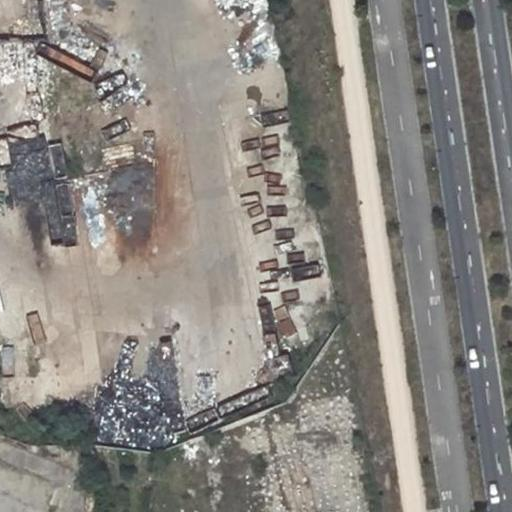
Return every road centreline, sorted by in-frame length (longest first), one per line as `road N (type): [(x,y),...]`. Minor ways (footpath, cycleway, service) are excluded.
road 1 (unknown): [(177,0),(233,245),(238,280),(226,299),(3,304),(0,274)]
road 2 (primary): [(511,178),(485,0)]
